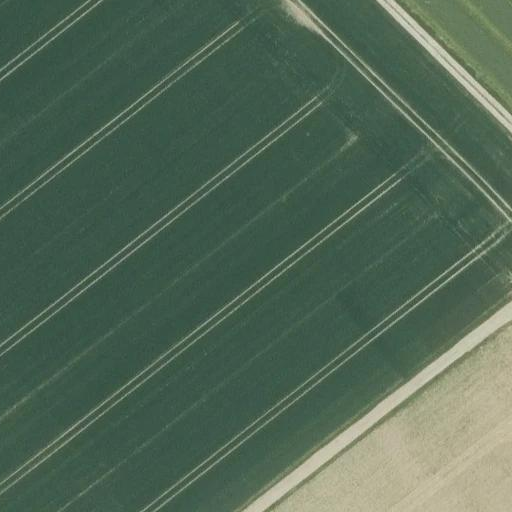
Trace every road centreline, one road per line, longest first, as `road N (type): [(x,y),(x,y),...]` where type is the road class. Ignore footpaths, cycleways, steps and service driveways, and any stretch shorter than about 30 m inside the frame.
road 1 (track): [(255,511),(511,309)]
road 2 (track): [(511,140),(370,0)]
